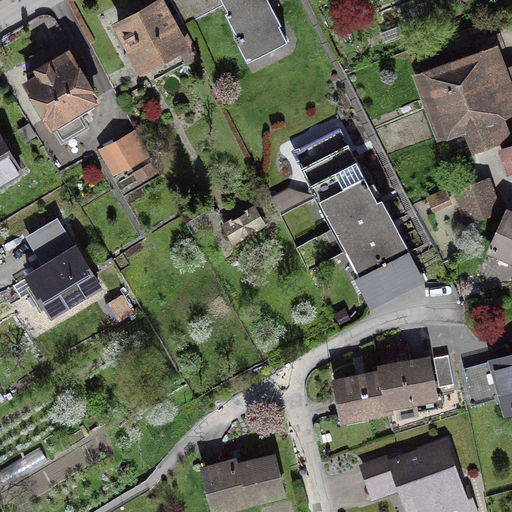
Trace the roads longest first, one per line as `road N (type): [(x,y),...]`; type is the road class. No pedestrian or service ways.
road 1 (residential): [(286,380),(382,324),(443,316)]
road 2 (residential): [(322,511),(286,380)]
road 3 (residential): [(175,454),(286,380)]
